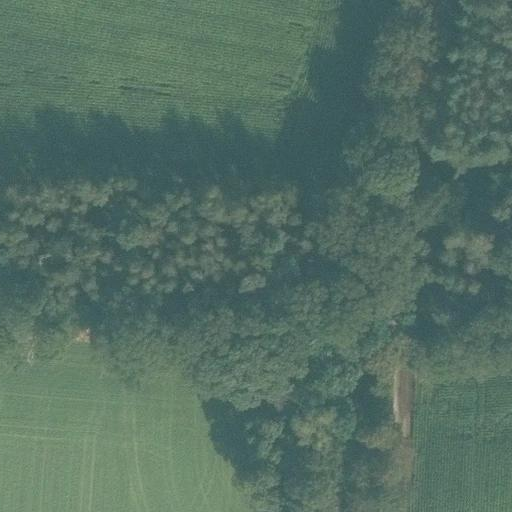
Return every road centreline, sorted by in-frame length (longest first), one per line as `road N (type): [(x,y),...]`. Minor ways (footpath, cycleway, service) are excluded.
road 1 (track): [(401,360),(410,193),(434,0)]
road 2 (track): [(392,511),(401,360)]
